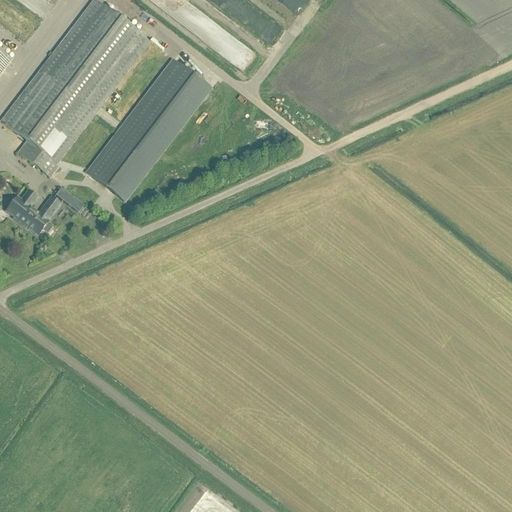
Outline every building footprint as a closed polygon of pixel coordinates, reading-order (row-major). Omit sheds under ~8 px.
[(58,168),(56,166),(149,45),(94,3),(1,125),(26,144),(18,155),(49,179),(58,168)] [(241,71),(250,58),(189,12),(185,18),(190,21),(184,29),(241,71)] [(0,76),(11,63),(0,54),(0,76)] [(209,90),(171,62),(85,175),(122,203),(209,90)] [(245,145),(228,148),(230,161),(247,158),(245,145)] [(28,230),(38,238),(48,224),(47,224),(60,207),(51,200),(38,217),(30,210),(37,200),(28,193),(21,203),(17,200),(6,213),(14,219),(13,220),(27,231),(28,230)]
